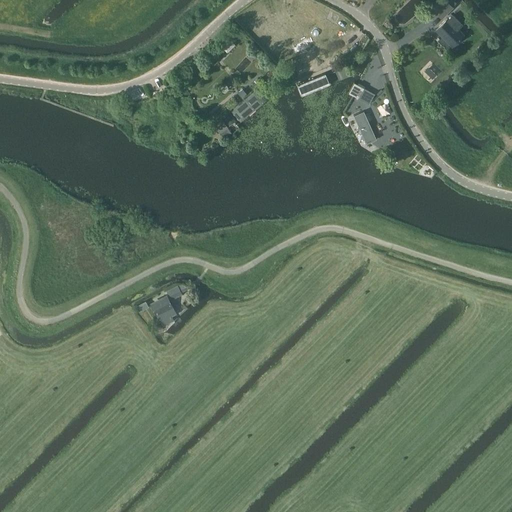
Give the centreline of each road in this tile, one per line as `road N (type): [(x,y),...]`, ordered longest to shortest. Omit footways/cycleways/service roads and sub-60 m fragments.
road 1 (unclassified): [(511,197),(468,184),(440,164),(400,105),(381,41),(331,0)]
road 2 (unclassified): [(245,0),(168,67),(122,88),(0,79)]
